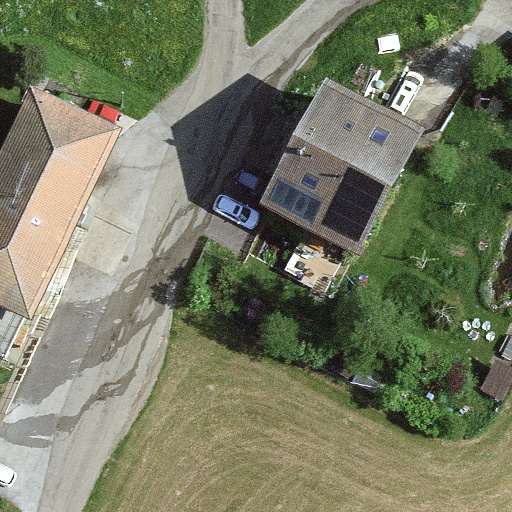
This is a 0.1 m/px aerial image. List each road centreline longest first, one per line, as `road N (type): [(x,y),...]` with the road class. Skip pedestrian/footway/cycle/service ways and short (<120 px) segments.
road 1 (unclassified): [(216,129),(60,511)]
road 2 (unclassified): [(216,129),(285,44),(334,0)]
road 3 (unclassified): [(226,0),(216,129)]
